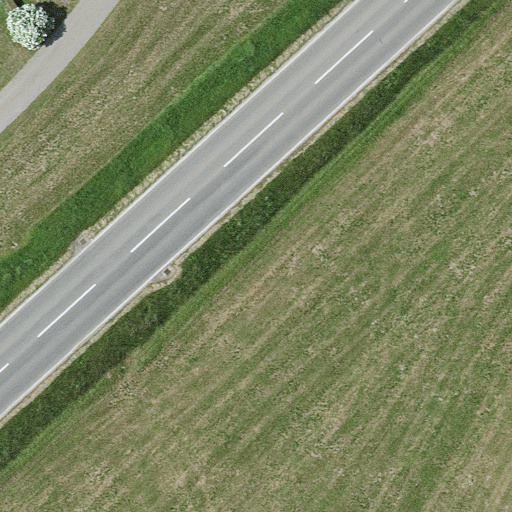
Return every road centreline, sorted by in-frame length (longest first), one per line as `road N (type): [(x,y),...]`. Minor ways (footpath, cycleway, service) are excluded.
road 1 (secondary): [(0,362),(400,0)]
road 2 (residential): [(0,125),(28,104),(82,21)]
